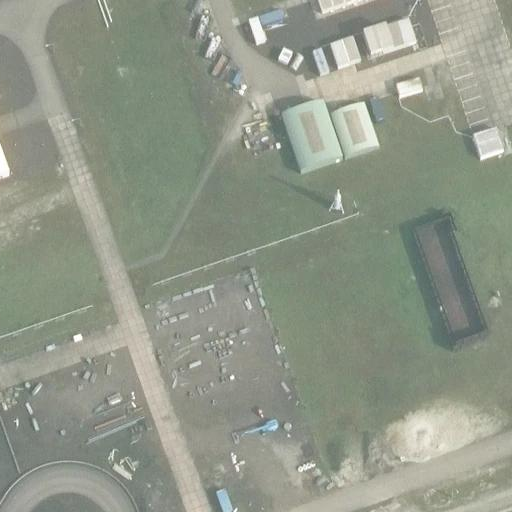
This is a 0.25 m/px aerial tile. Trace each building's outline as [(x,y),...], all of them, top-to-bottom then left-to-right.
[(316,0),(322,16),(370,0),(316,0)] [(399,92),(370,101),(376,123),(405,115),(399,92)] [(343,158),(323,100),(279,116),(300,173),(343,158)] [(366,108),(332,119),(346,161),(380,149),(366,108)] [(420,227),(445,323),(473,316),(447,220),(420,227)]
